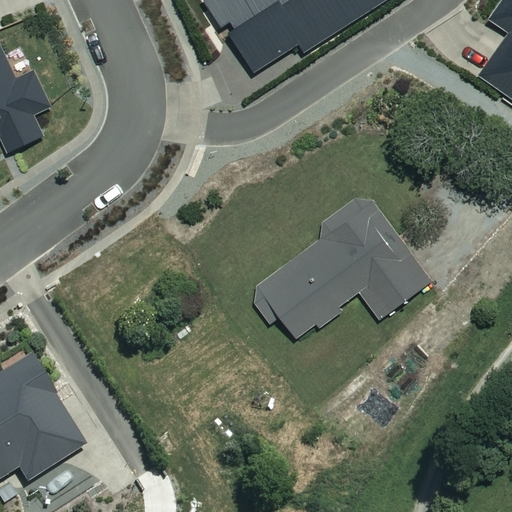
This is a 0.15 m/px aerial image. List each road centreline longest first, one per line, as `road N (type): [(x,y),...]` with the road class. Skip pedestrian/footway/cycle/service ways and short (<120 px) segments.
road 1 (residential): [(441,0),(259,120),(200,127),(138,116)]
road 2 (residential): [(149,473),(4,245)]
road 3 (residential): [(138,116),(115,164),(4,245)]
road 4 (residential): [(104,0),(129,54),(138,116)]
